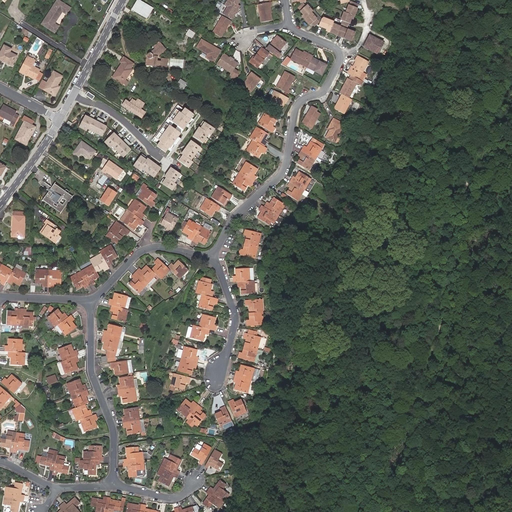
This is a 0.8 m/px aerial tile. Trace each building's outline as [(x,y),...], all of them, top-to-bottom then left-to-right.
[(54,24),(62,11),(66,14),(70,8),(58,0),(57,0),(44,20),(48,23),(45,27),(54,33),(58,26),(54,24)] [(146,19),(153,8),(139,0),(137,0),(132,10),(146,19)] [(232,19),(240,6),(237,5),(239,1),(236,0),(227,0),(225,5),(227,7),(223,14),(232,19)] [(272,21),(270,7),(272,6),(271,2),(258,5),(261,23),(272,21)] [(354,16),(357,8),(355,8),(357,4),(350,2),(346,13),(352,16),(354,16)] [(312,11),(307,5),(306,6),(303,3),(298,8),(300,11),(303,15),(305,17),(311,13),(312,11)] [(319,17),(314,10),(312,11),(311,13),(317,19),(319,17)] [(351,19),(352,16),(346,13),(344,12),(341,20),(342,21),(341,24),(344,26),(347,27),(349,23),(349,24),(351,19)] [(319,22),(317,20),(317,19),(311,13),(305,17),(304,18),(310,25),(311,24),(314,26),(319,22)] [(221,38),(230,21),(222,16),(212,32),(221,38)] [(341,35),(343,28),(340,27),(333,24),(330,30),(329,32),(337,35),(338,33),(341,35)] [(32,34),(23,28),(21,31),(30,37),(32,34)] [(352,41),(355,33),(347,30),(343,28),(341,35),(344,36),(344,38),(352,41)] [(195,34),(189,30),(186,35),(192,39),(195,34)] [(375,53),(382,41),(369,35),(363,47),(375,53)] [(278,52),(285,43),(277,36),(266,49),(278,58),(281,54),(278,52)] [(214,62),(220,51),(201,40),(197,48),(208,54),(206,57),(214,62)] [(157,60),(157,56),(165,50),(159,42),(154,47),(155,49),(150,53),(149,53),(148,53),(147,54),(147,55),(147,58),(149,58),(149,65),(163,67),(163,63),(160,62),(160,60),(157,60)] [(0,59),(12,66),(17,56),(10,52),(11,49),(4,45),(0,53),(0,59)] [(257,68),(269,53),(262,47),(254,58),(253,57),(249,62),(257,68)] [(312,57),(313,56),(309,54),(308,56),(303,53),(296,49),(291,59),(307,68),(307,67),(312,57)] [(234,69),(237,63),(233,61),(232,61),(226,57),(227,56),(223,54),(217,63),(231,73),(229,76),(235,80),(240,73),(234,69)] [(35,79),(40,70),(32,66),(35,60),(27,56),(21,69),(28,73),(27,75),(35,79)] [(359,79),(368,62),(358,56),(355,62),(353,66),(352,66),(348,73),(351,75),(359,79)] [(125,80),(132,69),(130,68),(134,63),(124,57),(120,62),(122,63),(117,71),(118,72),(114,78),(122,84),(125,80)] [(322,75),(327,65),(312,57),(307,67),(322,75)] [(39,81),(44,72),(40,70),(35,79),(39,81)] [(290,90),(288,89),(295,76),(285,71),(276,87),(288,94),(290,90)] [(54,96),(59,87),(57,85),(62,76),(53,72),(47,83),(43,80),(39,87),(54,96)] [(251,91),(260,80),(253,74),(251,77),(250,77),(248,79),(243,85),(251,91)] [(349,98),(356,83),(361,85),(363,81),(359,79),(351,75),(349,79),(347,78),(339,93),(341,94),(349,98)] [(180,91),(186,83),(181,79),(175,87),(180,91)] [(287,102),(289,98),(274,91),(268,102),(281,109),(285,103),(284,103),(285,101),(287,102)] [(344,114),(351,100),(349,98),(341,94),(334,109),(344,114)] [(141,109),(144,103),(137,99),(136,101),(132,99),(130,102),(126,100),(122,105),(137,115),(141,109)] [(14,125),(19,116),(16,114),(16,113),(8,108),(3,105),(0,110),(0,115),(11,122),(10,124),(14,125)] [(311,129),(320,114),(316,111),(317,109),(312,106),(301,123),(311,129)] [(179,112),(172,122),(184,131),(191,120),(190,120),(194,115),(185,108),(181,113),(179,112)] [(141,118),(146,112),(141,109),(137,115),(141,118)] [(258,124),(272,133),(274,129),(270,127),(271,126),(272,126),(276,120),(265,113),(258,124)] [(107,126),(86,115),(80,127),(87,131),(88,129),(102,136),(107,126)] [(27,140),(31,130),(33,131),(35,127),(31,125),(33,121),(24,117),(22,120),(24,122),(15,139),(26,145),(28,141),(27,140)] [(335,142),(343,127),(342,127),(344,124),(333,118),(332,121),(328,129),(329,130),(325,137),(335,142)] [(215,129),(204,122),(201,128),(199,127),(193,136),(203,143),(209,134),(211,135),(215,129)] [(181,134),(169,126),(158,141),(160,142),(158,145),(167,153),(181,134)] [(153,132),(146,127),(141,135),(148,139),(153,132)] [(253,140),(264,147),(266,143),(262,141),(263,139),(264,140),(268,134),(256,127),(250,138),(253,140)] [(131,150),(114,133),(105,143),(111,149),(113,147),(124,158),(131,150)] [(315,159),(324,145),(312,138),(307,148),(308,148),(307,150),(303,147),(301,151),(315,159)] [(246,151),(258,158),(261,152),(260,151),(261,149),(265,152),(267,148),(264,147),(253,140),(246,151)] [(201,148),(191,141),(182,154),(183,155),(179,161),(189,169),(194,162),(192,160),(201,148)] [(90,159),(95,151),(82,142),(73,154),(78,157),(81,153),(90,159)] [(315,159),(301,151),(299,154),(303,156),(302,158),(301,157),(297,163),(298,164),(304,168),(308,170),(315,159)] [(141,156),(134,166),(140,170),(141,169),(155,178),(162,168),(148,158),(147,160),(141,156)] [(123,171),(109,161),(101,171),(106,174),(107,172),(117,179),(123,171)] [(239,173),(253,181),(255,178),(251,176),(252,174),(253,175),(257,169),(246,162),(239,173)] [(181,175),(171,168),(164,177),(166,178),(162,184),(172,191),(177,185),(175,184),(181,175)] [(311,179),(299,172),(296,178),(297,179),(296,180),(292,178),(290,181),(304,190),(311,179)] [(232,184),(244,191),(248,185),(247,184),(247,182),(251,185),(253,181),(239,173),(232,184)] [(41,181),(38,185),(48,190),(50,186),(41,181)] [(304,190),(290,181),(288,185),(292,187),(291,188),(290,188),(286,194),(297,201),(304,190)] [(61,213),(73,197),(54,183),(43,200),(61,213)] [(152,201),(156,195),(146,187),(146,186),(143,184),(140,189),(143,191),(138,198),(151,207),(153,204),(150,202),(151,200),(152,201)] [(211,197),(223,204),(227,198),(225,197),(226,196),(230,198),(232,195),(218,186),(211,197)] [(108,205),(116,193),(113,191),(114,189),(112,188),(111,190),(108,188),(101,200),(108,205)] [(285,204),(273,197),(269,204),(270,204),(270,206),(266,203),(264,207),(275,214),(278,215),(285,204)] [(200,209),(211,216),(215,210),(214,209),(215,208),(218,210),(221,207),(207,198),(200,209)] [(128,210),(141,220),(143,216),(140,214),(141,212),(142,213),(146,207),(135,199),(128,210)] [(274,223),(278,216),(278,215),(275,214),(264,207),(262,205),(260,209),(263,211),(262,212),(261,212),(257,218),(269,225),(271,221),(274,223)] [(144,222),(141,220),(128,210),(120,220),(123,222),(134,230),(138,224),(137,224),(138,222),(141,225),(144,222)] [(24,235),(24,217),(25,217),(25,212),(13,212),(13,226),(14,226),(14,234),(24,235)] [(167,213),(161,224),(167,228),(168,227),(169,228),(167,231),(170,233),(178,219),(167,213)] [(53,242),(58,235),(61,231),(57,228),(57,227),(47,220),(44,223),(46,224),(47,225),(44,230),(43,229),(40,233),(53,242)] [(183,230),(182,232),(189,235),(189,234),(191,235),(189,239),(192,240),(200,226),(189,220),(187,222),(183,230)] [(109,232),(120,240),(124,234),(123,233),(124,232),(128,234),(130,231),(117,222),(109,232)] [(213,229),(202,223),(200,226),(211,232),(213,229)] [(24,236),(24,235),(14,234),(14,226),(13,226),(12,236),(24,236)] [(205,244),(211,232),(200,226),(192,240),(196,242),(198,239),(199,239),(199,240),(205,244)] [(261,233),(245,229),(244,233),(248,234),(248,236),(246,236),(245,243),(258,246),(261,233)] [(120,240),(109,232),(106,236),(117,244),(120,240)] [(258,246),(245,243),(243,250),(244,250),(244,252),(240,251),(239,255),(255,258),(258,246)] [(101,254),(108,266),(111,264),(109,260),(111,260),(111,261),(118,257),(111,245),(100,252),(101,254)] [(92,265),(96,272),(102,268),(102,267),(103,266),(105,270),(109,268),(108,266),(101,254),(90,260),(92,265)] [(167,268),(158,259),(155,262),(158,265),(157,266),(156,265),(151,270),(156,275),(161,279),(167,273),(170,270),(167,268)] [(188,270),(178,261),(173,266),(174,267),(173,268),(170,265),(167,268),(170,270),(172,273),(179,279),(188,270)] [(1,284),(4,285),(7,282),(13,271),(2,265),(0,267),(0,279),(1,280),(2,279),(3,280),(1,284)] [(81,271),(89,286),(93,284),(91,280),(92,279),(93,280),(99,276),(96,272),(92,265),(81,271)] [(151,270),(146,266),(141,271),(142,272),(141,273),(138,270),(135,273),(147,284),(154,277),(156,275),(151,270)] [(13,271),(7,282),(10,284),(12,280),(14,281),(13,282),(19,285),(26,274),(15,267),(13,271)] [(61,284),(61,271),(58,270),(58,267),(49,267),(49,270),(48,287),(52,287),(52,282),(54,283),(54,284),(61,284)] [(253,274),(252,268),(249,268),(235,269),(236,276),(237,276),(237,278),(233,278),(233,282),(237,282),(253,281),(253,274)] [(36,270),(35,283),(43,283),(43,282),(44,282),(44,286),(48,287),(49,270),(36,270)] [(70,278),(77,289),(83,286),(82,285),(84,284),(86,287),(89,286),(81,271),(70,278)] [(147,284),(135,273),(132,275),(136,278),(134,280),(133,279),(128,284),(138,293),(144,287),(147,284)] [(150,287),(156,280),(154,277),(147,284),(150,287)] [(210,291),(212,284),(210,284),(211,280),(206,279),(201,278),(200,281),(199,281),(196,293),(198,294),(212,297),(213,294),(209,293),(209,291),(210,291)] [(253,281),(237,282),(238,286),(242,285),(242,287),(241,287),(241,294),(255,294),(254,284),(254,281),(253,281)] [(142,296),(150,287),(147,284),(144,287),(138,293),(142,296)] [(128,310),(131,297),(127,296),(115,293),(113,300),(114,300),(113,302),(109,301),(108,305),(112,306),(124,309),(128,310)] [(212,303),(213,302),(217,303),(218,299),(212,297),(198,294),(196,299),(201,300),(199,307),(212,311),(213,304),(212,303)] [(262,299),(245,300),(246,304),(250,304),(250,306),(249,306),(249,313),(262,312),(262,299)] [(124,309),(112,306),(111,309),(115,310),(115,312),(113,312),(111,319),(124,322),(128,310),(124,309)] [(20,328),(20,309),(17,309),(16,313),(15,313),(15,312),(8,311),(7,325),(12,325),(12,328),(20,328)] [(33,326),(33,312),(26,312),(26,313),(24,313),(24,309),(20,309),(20,328),(28,329),(29,325),(33,326)] [(55,327),(68,317),(66,314),(62,317),(61,316),(62,315),(58,309),(47,317),(55,327)] [(262,312),(249,313),(250,320),(251,320),(251,322),(247,322),(247,326),(263,325),(262,312)] [(209,329),(215,331),(216,327),(212,326),(212,324),(214,325),(215,318),(202,314),(199,327),(209,329)] [(66,335),(76,327),(72,321),(71,322),(70,321),(73,318),(71,315),(68,317),(55,327),(60,334),(63,332),(66,335)] [(123,341),(126,329),(122,328),(109,324),(107,331),(108,332),(108,333),(104,332),(103,336),(119,340),(123,341)] [(203,341),(205,334),(204,334),(204,332),(208,333),(209,329),(199,327),(193,325),(193,328),(189,327),(186,337),(190,338),(203,341)] [(248,334),(245,333),(244,337),(248,338),(247,339),(246,339),(244,346),(257,350),(261,337),(256,336),(248,334)] [(121,348),(123,341),(119,340),(103,336),(102,340),(106,341),(106,343),(105,342),(103,349),(108,351),(107,355),(107,359),(114,358),(117,348),(121,349),(121,348)] [(21,352),(22,339),(9,339),(8,346),(10,346),(9,348),(5,348),(5,351),(8,352),(21,352)] [(76,356),(78,355),(77,352),(73,353),(72,352),(73,351),(71,344),(58,349),(63,361),(76,356)] [(181,359),(197,363),(198,359),(194,358),(194,356),(195,357),(197,350),(184,346),(181,359)] [(262,354),(262,351),(257,350),(244,346),(242,353),(244,353),(243,355),(239,354),(238,358),(254,362),(256,363),(257,360),(260,360),(262,354)] [(24,365),(25,353),(21,352),(8,352),(8,355),(12,356),(12,357),(11,357),(11,359),(11,365),(24,365)] [(78,369),(76,362),(74,363),(74,361),(78,360),(76,356),(63,361),(61,362),(57,363),(61,375),(65,373),(66,374),(78,369)] [(178,371),(191,375),(193,368),(191,367),(192,366),(196,367),(197,363),(181,359),(178,371)] [(126,361),(110,363),(111,367),(115,366),(115,368),(114,368),(115,375),(128,373),(126,361)] [(257,380),(260,370),(254,369),(254,368),(241,365),(239,372),(240,372),(240,374),(236,373),(235,376),(251,381),(257,382),(257,380)] [(184,382),(185,380),(189,381),(190,377),(174,373),(171,386),(170,389),(174,391),(175,387),(184,389),(186,382),(184,382)] [(14,393),(22,383),(12,374),(7,380),(8,381),(7,382),(4,379),(1,382),(4,385),(14,393)] [(57,382),(55,375),(46,378),(49,385),(57,382)] [(138,388),(136,379),(133,380),(132,376),(119,378),(120,385),(122,385),(122,386),(118,387),(118,391),(134,389),(138,388)] [(251,381),(235,376),(234,380),(238,381),(237,383),(236,383),(234,390),(247,393),(251,381)] [(71,395),(87,390),(85,386),(81,388),(81,386),(82,386),(80,379),(67,383),(71,395)] [(3,405),(11,396),(0,386),(0,408),(3,405)] [(134,389),(118,391),(119,395),(123,394),(123,396),(122,396),(123,403),(136,401),(134,389)] [(88,403),(86,396),(85,397),(84,395),(88,394),(87,390),(71,395),(76,408),(85,404),(88,403)] [(187,417),(197,405),(194,402),(192,406),(190,405),(191,403),(185,399),(177,409),(187,417)] [(246,412),(241,400),(234,402),(235,404),(233,404),(231,401),(228,402),(235,417),(246,412)] [(80,420),(92,415),(91,412),(87,413),(86,412),(87,411),(85,404),(76,408),(72,409),(74,414),(77,421),(80,420)] [(197,426),(205,415),(200,411),(199,412),(198,411),(200,407),(197,405),(187,417),(189,419),(187,422),(192,426),(194,423),(197,426)] [(231,421),(225,406),(221,408),(223,412),(221,412),(221,411),(214,414),(220,426),(231,421)] [(137,407),(124,409),(125,416),(126,416),(127,418),(122,418),(123,422),(139,420),(138,415),(137,407)] [(85,432),(97,427),(95,421),(93,421),(93,419),(97,418),(95,414),(92,415),(80,420),(85,432)] [(143,421),(143,420),(139,420),(123,422),(124,426),(128,426),(128,427),(127,427),(128,435),(141,433),(145,432),(143,421)] [(0,439),(0,440),(0,445),(10,447),(9,451),(13,452),(16,433),(11,432),(7,431),(6,440),(0,439)] [(16,433),(13,452),(17,452),(17,449),(28,451),(29,443),(24,442),(25,434),(16,433)] [(202,465),(211,448),(204,443),(202,447),(199,445),(196,446),(195,448),(194,448),(191,454),(200,460),(199,463),(202,465)] [(99,461),(103,461),(103,457),(99,457),(99,446),(92,445),(92,452),(84,451),(84,460),(99,461)] [(142,461),(143,461),(142,452),(134,453),(133,447),(126,448),(127,459),(124,459),(124,463),(142,461)] [(41,456),(39,463),(50,466),(49,469),(53,470),(57,455),(57,452),(49,450),(47,458),(41,456)] [(214,450),(205,466),(208,468),(210,465),(219,470),(223,464),(218,461),(222,454),(214,450)] [(53,470),(52,474),(56,475),(57,471),(67,474),(69,467),(63,465),(65,457),(64,457),(57,455),(53,470)] [(161,466),(178,475),(180,471),(177,470),(181,460),(175,457),(172,462),(165,458),(161,466)] [(88,475),(95,475),(95,469),(96,464),(99,464),(99,461),(84,460),(80,460),(80,469),(88,469),(88,475)] [(124,463),(123,463),(124,467),(127,466),(129,477),(136,476),(135,470),(143,469),(142,461),(124,463)] [(162,483),(168,486),(171,481),(173,476),(177,478),(178,475),(161,466),(157,474),(165,478),(162,483)] [(229,494),(222,489),(224,487),(226,484),(220,480),(213,489),(211,487),(208,490),(224,501),(229,494)] [(5,496),(24,499),(24,495),(21,494),(22,483),(15,482),(15,484),(14,488),(6,487),(5,496)] [(224,501),(208,490),(206,493),(209,495),(202,504),(208,508),(212,503),(219,508),(224,501)] [(11,511),(13,511),(17,511),(19,502),(23,502),(24,499),(5,496),(3,504),(12,506),(11,511)] [(79,511),(75,507),(80,503),(75,497),(67,505),(64,502),(62,504),(68,511),(79,511)] [(104,511),(107,497),(103,497),(103,500),(92,498),(90,505),(96,506),(95,511),(104,511)] [(119,511),(121,504),(110,502),(111,499),(111,498),(107,497),(104,511),(120,511),(121,511),(119,511)] [(122,511),(125,498),(122,498),(121,502),(111,499),(110,502),(121,504),(119,511),(121,511),(122,511)] [(140,511),(142,505),(139,504),(138,505),(128,503),(125,511),(140,511)]
